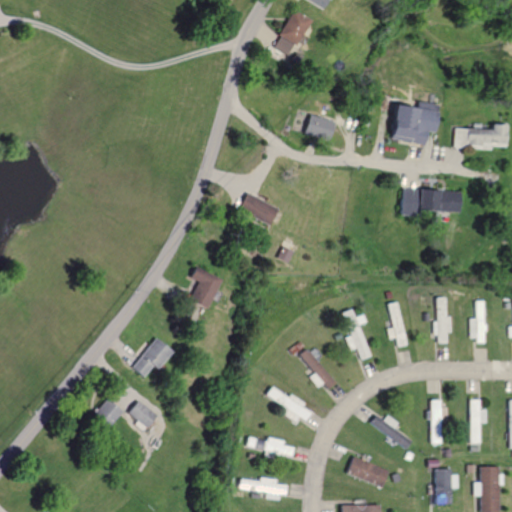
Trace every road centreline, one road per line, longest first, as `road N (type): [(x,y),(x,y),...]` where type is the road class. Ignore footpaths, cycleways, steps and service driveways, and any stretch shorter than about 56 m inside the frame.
road 1 (residential): [(265,0),(238,55),(200,186),(166,256),(112,334),(0,464)]
road 2 (residential): [(226,101),(280,148),(308,160),(493,181)]
road 3 (residential): [(511,372),(411,373),(367,390),(335,418),(320,447),(309,511)]
